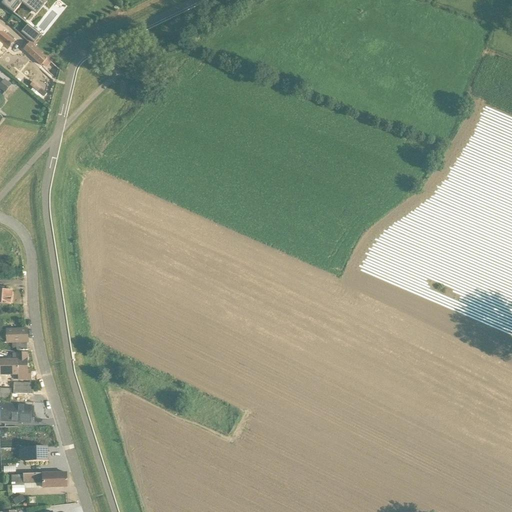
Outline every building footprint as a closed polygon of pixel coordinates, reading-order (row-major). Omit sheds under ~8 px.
[(37,16),(47,3),(42,0),(5,0),(1,5),(13,15),(22,5),(37,16)] [(40,36),(27,26),(21,34),(34,44),(40,36)] [(0,27),(0,50),(2,48),(7,52),(14,42),(3,33),(5,32),(0,27)] [(29,44),(23,51),(41,67),(42,65),(46,69),(50,64),(29,44)] [(4,80),(0,84),(0,90),(5,93),(11,86),(4,80)] [(44,98),(46,95),(43,92),(44,92),(42,90),(41,91),(32,83),(28,88),(25,86),(24,87),(43,102),(44,98)] [(2,289),(0,289),(0,305),(9,306),(11,293),(2,292),(2,289)] [(16,352),(27,352),(27,343),(26,331),(5,330),(5,331),(0,331),(0,344),(6,345),(11,345),(12,349),(15,349),(16,352)] [(18,381),(31,382),(30,371),(27,371),(27,354),(16,354),(18,377),(11,378),(11,381),(18,381)] [(18,376),(16,360),(0,361),(0,400),(10,401),(11,390),(7,390),(7,385),(1,385),(1,376),(18,376)] [(32,385),(11,384),(11,388),(13,388),(12,394),(32,395),(32,385)] [(31,425),(32,407),(10,405),(10,402),(0,401),(0,428),(6,428),(6,424),(31,425)] [(26,465),(49,464),(48,449),(25,450),(26,465)] [(24,490),(67,488),(66,474),(23,475),(22,476),(11,476),(11,487),(7,487),(8,493),(12,493),(12,494),(24,494),(24,490)]
